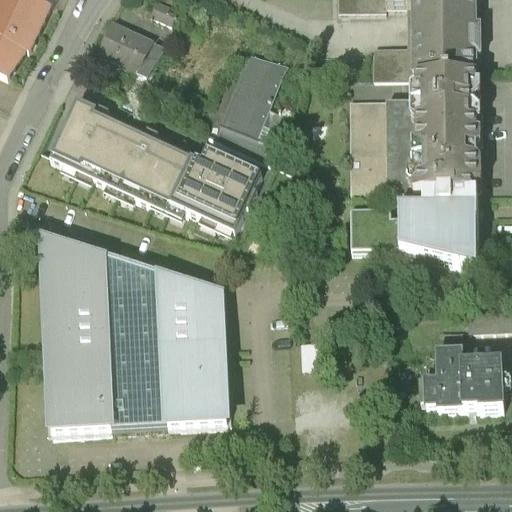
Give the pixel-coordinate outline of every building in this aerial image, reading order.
[(68,0),(12,0),(0,27),(0,116),(12,122),(28,88),(35,91),(57,43),(50,39),(68,0)] [(378,129),(418,128),(482,128),(482,102),(487,102),(486,72),(482,72),(482,17),(445,16),(444,0),(343,0),(344,53),(390,52),(390,48),(411,48),(411,88),(379,88),(378,129)] [(175,40),(162,34),(155,50),(176,59),(181,47),(173,44),(175,40)] [(160,77),(119,58),(98,105),(138,124),(160,77)] [(257,96),(220,184),(270,207),(276,192),(289,197),(302,166),(277,156),(295,111),(257,96)] [(392,153),(393,186),(420,185),(483,184),(483,171),(482,143),(482,128),(418,128),(418,139),(419,152),(392,153)] [(85,143),(58,202),(173,253),(176,246),(245,277),(271,220),(242,207),(215,195),(210,206),(157,183),(110,162),(102,158),(105,152),(85,143)] [(393,186),(392,153),(392,149),(375,150),(358,150),(359,247),(394,246),(393,186)] [(483,206),(483,184),(420,185),(393,186),(394,246),(403,247),(420,247),(483,247),(483,239),(483,206)] [(484,263),(483,247),(420,247),(403,247),(403,274),(404,302),(404,309),(484,326),(484,263)] [(404,302),(403,274),(396,274),(396,263),(355,264),(356,303),(404,302)] [(230,344),(44,283),(54,488),(238,480),(230,344)] [(511,364),(454,366),(454,385),(511,383),(511,364)] [(508,418),(469,420),(469,406),(443,407),(444,436),(432,437),(433,461),(446,460),(446,464),(487,462),(487,464),(510,463),(508,418)]
